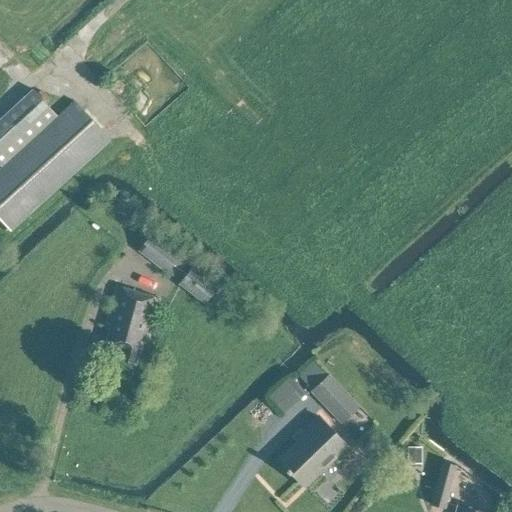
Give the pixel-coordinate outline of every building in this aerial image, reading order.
[(57,116),(32,89),(0,117),(0,165),(1,167),(0,168),(0,219),(10,230),(109,139),(74,101),(57,116)] [(181,254),(152,230),(137,251),(166,273),(167,272),(179,282),(178,284),(204,304),(220,284),(194,263),(195,261),(183,251),(181,254)] [(146,343),(159,298),(117,285),(104,326),(109,327),(107,332),(108,332),(104,344),(121,349),(118,358),(136,363),(142,342),(146,343)] [(328,374),(310,391),(341,423),(359,406),(328,374)] [(285,413),(306,393),(290,376),(269,397),(285,413)] [(304,485),(346,445),(319,416),(303,431),(306,434),(279,459),(304,485)] [(421,463),(421,446),(407,446),(407,463),(421,463)] [(444,508),(452,478),(456,465),(441,461),(430,504),(444,508)]
